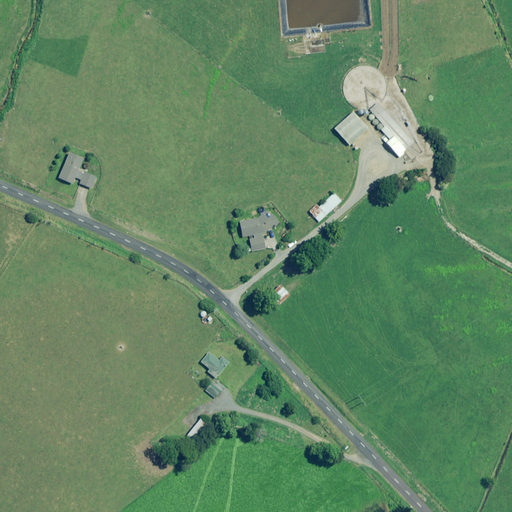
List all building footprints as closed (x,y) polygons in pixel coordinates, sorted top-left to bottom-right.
[(398,157),(403,153),(402,152),(412,143),(375,102),(367,109),(365,107),(360,112),(377,132),(380,130),(386,136),(382,139),(393,151),(398,157)] [(367,129),(352,112),(333,128),(348,146),(367,129)] [(78,184),(90,189),(95,176),(83,171),(78,169),(82,159),(67,153),(57,178),(71,184),(72,182),(74,178),(79,180),(78,184)] [(314,218),(318,222),(340,201),(333,193),(318,207),(315,204),(308,211),(314,218)] [(247,238),(249,251),(265,249),(262,234),(270,225),(274,229),(280,223),(271,215),(266,219),(262,215),(259,218),(238,222),(240,237),(252,235),(253,237),(247,238)] [(289,295),(279,285),(270,293),(281,303),(289,295)] [(218,361),(208,352),(200,362),(208,369),(207,370),(216,377),(228,362),(221,356),(218,361)] [(220,391),(210,383),(204,390),(214,398),(220,391)] [(208,426),(199,419),(183,438),(192,446),(208,426)]
